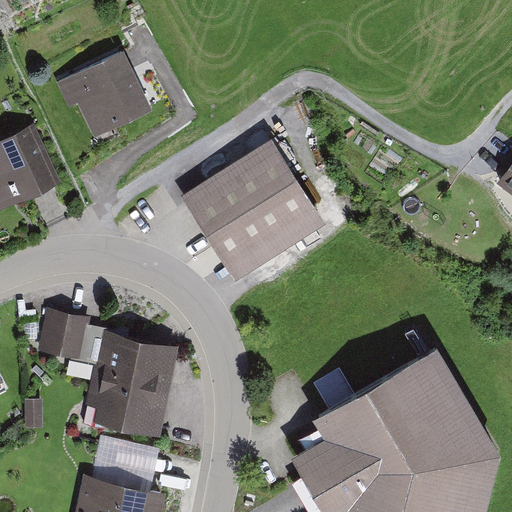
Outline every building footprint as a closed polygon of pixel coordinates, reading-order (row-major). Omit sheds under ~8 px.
[(133,43),(56,81),(70,111),(88,102),(105,138),(165,109),(133,43)] [(37,120),(0,140),(0,215),(1,218),(70,180),(37,120)] [(284,135),(189,195),(243,278),(337,218),(284,135)] [(511,157),(497,180),(511,190),(511,157)] [(70,309),(49,305),(40,352),(81,360),(90,313),(70,309)] [(178,344),(104,327),(84,417),(158,433),(178,344)] [(327,511),(483,511),(501,444),(436,341),(314,413),(325,432),(292,452),(318,497),(327,511)] [(42,398),(25,398),(26,426),(43,425),(42,398)] [(99,434),(91,474),(151,487),(155,468),(159,447),(99,434)] [(151,487),(91,474),(85,473),(76,511),(159,511),(164,489),(151,487)]
